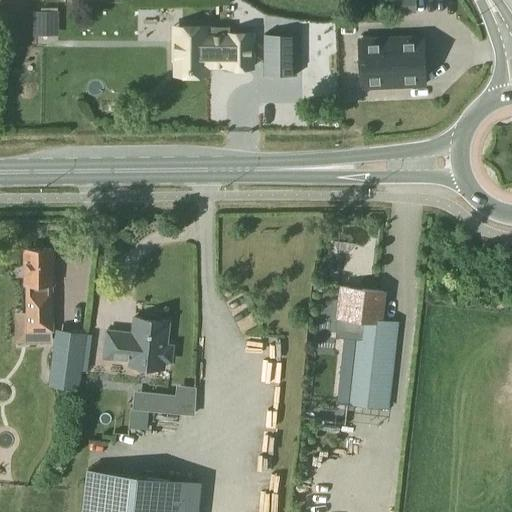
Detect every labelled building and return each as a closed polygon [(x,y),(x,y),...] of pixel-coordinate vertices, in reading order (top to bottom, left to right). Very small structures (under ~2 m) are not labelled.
[(415,0),(391,0),(392,13),(416,12),(415,0)] [(33,12),(33,30),(57,30),(57,13),(33,12)] [(174,42),(174,59),(178,59),(178,75),(207,75),(207,63),(230,63),(229,68),(254,68),(254,34),(230,34),(230,36),(208,36),(208,27),(184,27),(184,42),(174,42)] [(266,33),(266,74),(267,74),(267,73),(294,74),(295,74),(296,33),(295,33),(267,33),(266,33)] [(425,37),(361,40),(362,88),(426,85),(425,37)] [(325,232),(324,243),(359,244),(359,233),(325,232)] [(29,312),(15,312),(15,343),(21,343),(21,348),(50,347),(50,342),(52,342),(52,283),(53,283),(53,248),(23,249),(24,284),(29,284),(29,312)] [(340,286),(334,337),(353,339),(347,402),(386,407),(396,322),(381,320),(384,291),(340,286)] [(268,307),(232,305),(228,405),(264,406),(268,307)] [(104,330),(101,357),(127,360),(127,365),(161,369),(162,361),(166,362),(169,359),(171,348),(168,345),(163,344),(166,321),(158,320),(154,319),(151,316),(147,315),(144,317),(140,318),(132,317),(130,334),(122,334),(122,332),(104,330)] [(78,389),(86,333),(70,331),(55,329),(53,348),(48,385),(78,389)] [(185,511),(189,479),(87,468),(82,511),(185,511)] [(223,469),(219,511),(269,511),(273,474),(223,469)]
